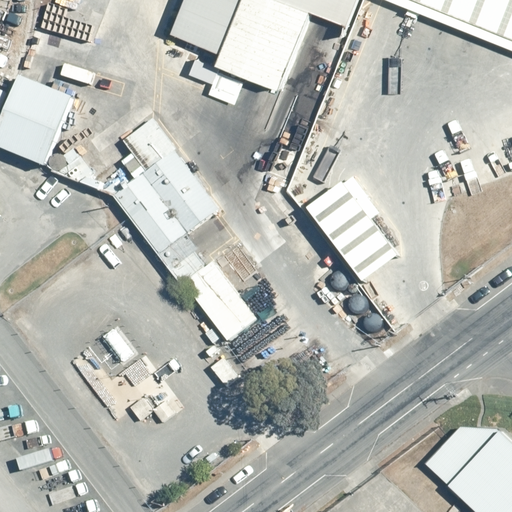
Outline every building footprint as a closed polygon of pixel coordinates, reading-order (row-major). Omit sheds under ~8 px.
[(311,8),(348,22),(356,0),(184,0),(172,30),(221,50),(217,62),(279,87),(311,8)] [(511,0),(395,0),(511,46),(511,0)] [(61,92),(9,73),(0,99),(0,147),(36,160),(61,92)] [(217,215),(138,111),(105,136),(131,169),(101,192),(154,262),(190,235),(217,215)] [(388,246),(336,178),(299,205),(351,274),(388,246)] [(263,320),(243,294),(265,280),(240,244),(212,266),(190,235),(154,262),(225,350),(263,320)] [(469,511),(511,511),(511,445),(488,423),(450,420),(415,457),(469,511)]
